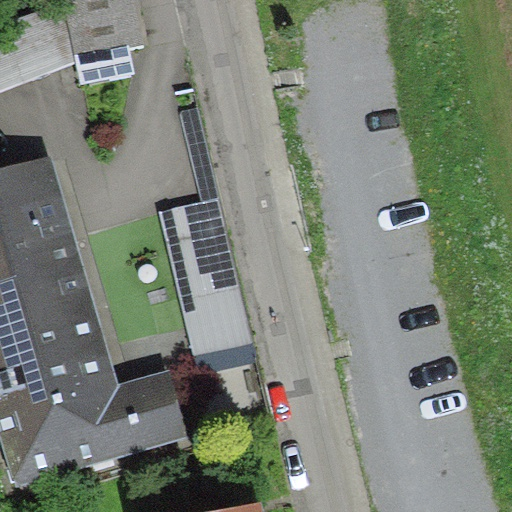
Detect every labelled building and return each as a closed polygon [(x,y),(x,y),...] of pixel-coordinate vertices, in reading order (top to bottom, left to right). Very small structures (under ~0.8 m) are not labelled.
[(56,0),(0,17),(0,79),(71,56),(61,0),(56,0)] [(61,0),(71,56),(74,73),(129,64),(124,34),(141,31),(135,0),(61,0)] [(395,0),(282,0),(311,155),(420,136),(395,0)] [(0,159),(0,445),(9,476),(176,427),(157,361),(100,377),(34,150),(0,159)] [(218,206),(164,219),(196,357),(251,344),(218,206)] [(377,413),(474,390),(432,212),(335,235),(377,413)] [(502,511),(474,390),(377,413),(400,511),(502,511)] [(253,511),(251,498),(183,511),(253,511)]
